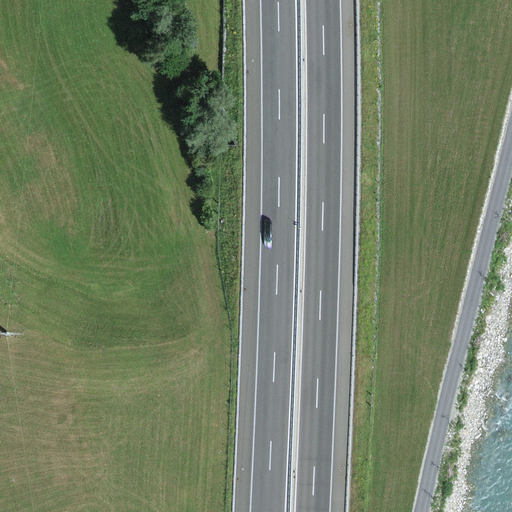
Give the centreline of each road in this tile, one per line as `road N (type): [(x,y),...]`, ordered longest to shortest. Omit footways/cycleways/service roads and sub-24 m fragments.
road 1 (motorway): [(277,0),(280,202),(269,511)]
road 2 (motorway): [(315,511),(326,0)]
